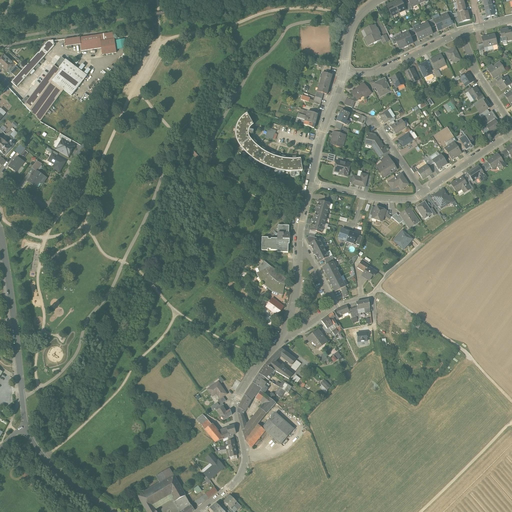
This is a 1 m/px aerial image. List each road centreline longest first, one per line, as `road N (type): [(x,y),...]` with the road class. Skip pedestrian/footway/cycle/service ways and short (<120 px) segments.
road 1 (residential): [(0,215),(25,430)]
road 2 (residential): [(199,511),(242,472),(237,399),(280,341)]
road 3 (track): [(377,287),(466,353),(511,402)]
road 4 (track): [(421,511),(511,421)]
road 5 (residential): [(343,72),(379,72),(461,34)]
road 6 (residential): [(25,430),(61,474),(111,511)]
